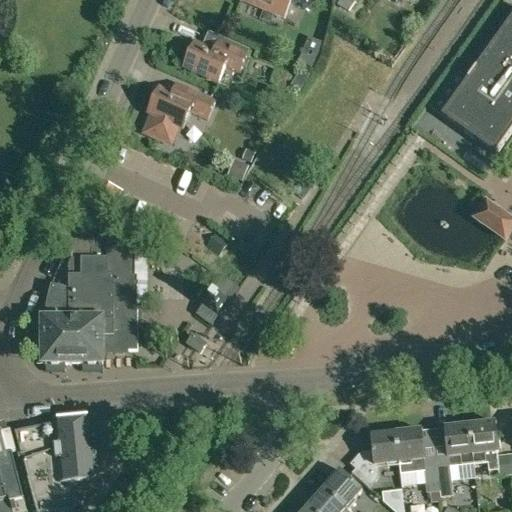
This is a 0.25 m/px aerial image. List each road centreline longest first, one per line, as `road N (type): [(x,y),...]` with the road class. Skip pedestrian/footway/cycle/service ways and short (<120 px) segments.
road 1 (tertiary): [(7,319),(150,0)]
road 2 (tertiary): [(5,397),(297,382)]
road 3 (tertiary): [(297,382),(511,359)]
road 4 (residential): [(227,511),(284,440),(297,382)]
